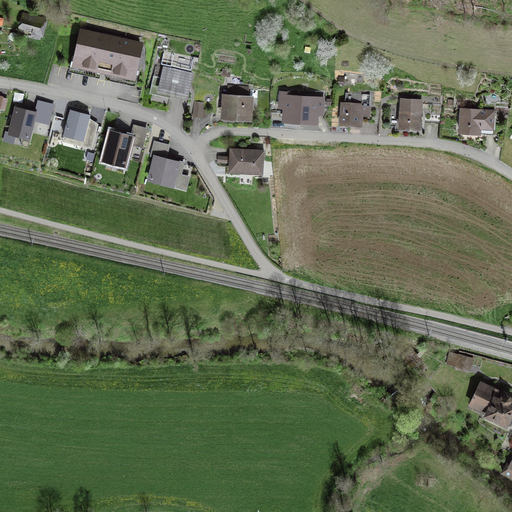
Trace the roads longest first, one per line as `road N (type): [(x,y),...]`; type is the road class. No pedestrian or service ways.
road 1 (residential): [(511,173),(431,142),(227,130),(193,145)]
road 2 (unclassified): [(0,211),(277,279)]
road 3 (residential): [(277,279),(511,332)]
road 4 (residential): [(0,80),(131,109),(193,145)]
road 5 (residential): [(193,145),(277,279)]
